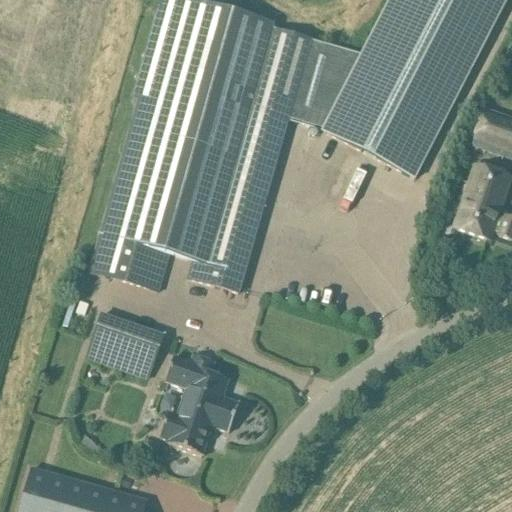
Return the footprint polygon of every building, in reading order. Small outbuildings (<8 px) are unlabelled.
[(507,0),(390,0),(361,58),(272,33),(273,28),(173,0),(161,0),(132,101),(137,103),(88,275),(157,295),(168,257),(192,264),(186,282),(238,297),(287,124),(321,134),(321,135),(414,182),(507,0)] [(511,121),(485,111),(472,149),(511,163),(511,121)] [(511,180),(476,167),(452,231),(487,244),(491,234),(498,237),(497,239),(510,244),(511,239),(511,222),(504,220),(503,222),(497,220),(511,180)] [(337,282),(332,292),(362,306),(367,296),(337,282)] [(163,338),(100,316),(85,362),(148,383),(163,338)] [(190,366),(173,361),(164,385),(186,393),(176,420),(167,417),(158,441),(168,444),(167,448),(201,460),(211,430),(228,436),(238,408),(221,402),(227,384),(209,378),(212,368),(191,361),(190,366)] [(96,450),(83,437),(77,443),(90,456),(96,450)] [(143,511),(146,505),(30,473),(19,511),(143,511)]
